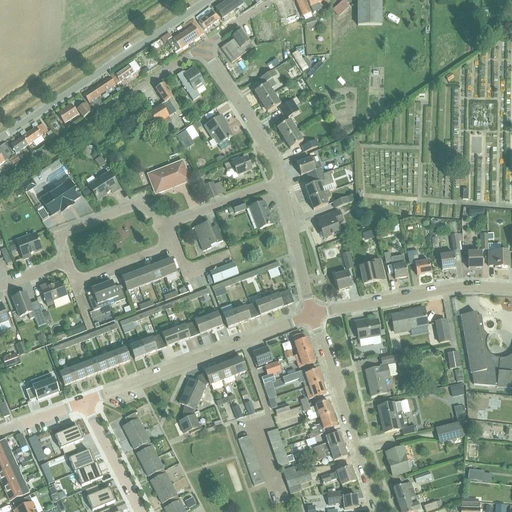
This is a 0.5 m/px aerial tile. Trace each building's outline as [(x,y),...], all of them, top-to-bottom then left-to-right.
[(225,3),(215,9),(222,19),(234,11),(237,9),(243,5),(241,2),(239,0),(224,0),(223,1),(225,3)] [(299,20),(299,19),(292,0),(283,0),(288,18),(286,18),(288,24),(299,20)] [(303,17),(311,14),(304,0),(297,0),(296,1),(303,17)] [(325,0),(307,0),(310,7),(313,13),(321,10),(319,3),(326,0),(325,0)] [(339,17),(350,7),(344,0),(333,10),(339,17)] [(357,0),(358,26),(382,26),(381,0),(357,0)] [(200,14),(195,18),(197,21),(198,22),(198,23),(201,26),(204,31),(218,21),(218,20),(215,16),(212,12),(210,10),(209,8),(200,14)] [(315,18),(305,21),(308,29),(318,25),(315,18)] [(173,39),(173,40),(180,51),(191,44),(204,35),(193,20),(184,26),(187,30),(183,33),(173,39)] [(266,42),(276,41),(274,22),(263,23),(265,39),(266,39),(266,42)] [(229,44),(221,50),(231,64),(245,54),(254,48),(250,43),(242,31),(232,38),(234,40),(229,44)] [(164,44),(168,42),(167,41),(171,38),(169,35),(168,34),(165,37),(161,39),(163,42),(164,44)] [(159,48),(155,43),(150,46),(153,52),(156,50),(159,48)] [(279,64),(276,60),(270,63),(273,68),(279,64)] [(133,63),(129,66),(129,65),(115,75),(116,76),(113,78),(117,85),(135,73),(134,73),(138,70),(133,63)] [(177,77),(194,102),(201,97),(197,91),(205,85),(194,69),(184,75),(183,73),(177,77)] [(261,103),(274,95),(270,89),(276,85),(272,79),(277,76),(274,71),(260,79),(264,85),(266,83),(267,85),(255,93),(261,103)] [(451,74),(445,78),(448,83),(454,78),(451,74)] [(110,78),(83,95),(94,111),(104,104),(99,97),(115,86),(110,78)] [(165,85),(156,91),(165,104),(150,113),(158,125),(177,113),(169,101),(173,98),(165,85)] [(280,106),(274,95),(261,103),(268,114),(280,106)] [(282,114),(296,106),(292,101),(279,109),(282,114)] [(84,103),(76,109),(82,118),(90,112),(84,103)] [(71,105),(58,114),(65,124),(78,115),(71,105)] [(296,106),(282,114),(286,120),(299,111),(296,106)] [(190,115),(183,119),(187,126),(194,122),(190,115)] [(222,116),(204,128),(212,141),(214,140),(218,146),(221,151),(229,146),(226,141),(233,137),(226,126),(227,125),(222,116)] [(290,121),(276,130),(283,140),(297,132),(290,121)] [(199,122),(193,126),(196,131),(202,127),(199,122)] [(41,125),(22,138),(28,146),(47,133),(41,125)] [(185,131),(177,136),(181,143),(190,138),(185,131)] [(297,132),(283,140),(290,150),(303,141),(297,132)] [(352,143),(352,137),(342,141),(344,146),(352,143)] [(28,146),(22,138),(10,145),(16,154),(28,146)] [(304,153),(319,146),(317,141),(302,147),(304,153)] [(1,150),(4,155),(8,161),(9,160),(15,156),(11,150),(7,145),(1,150)] [(172,148),(175,155),(181,152),(178,145),(172,148)] [(15,156),(9,160),(13,166),(19,162),(15,156)] [(101,156),(95,161),(100,169),(106,164),(101,156)] [(238,176),(251,170),(246,158),(239,161),(239,159),(232,162),(225,165),(227,171),(234,168),(238,176)] [(297,164),(296,164),(300,176),(302,175),(307,173),(309,180),(322,175),(320,169),(318,164),(316,164),(314,158),(297,164)] [(149,176),(156,195),(158,194),(161,194),(164,193),(166,191),(190,181),(183,163),(149,176)] [(213,183),(207,186),(201,172),(198,174),(203,187),(204,187),(209,200),(218,196),(218,195),(224,193),(220,182),(214,185),(213,183)] [(311,185),(304,188),(308,199),(324,194),(322,189),(333,185),(329,173),(324,175),(322,175),(309,180),(311,185)] [(113,195),(120,190),(109,174),(89,187),(98,202),(106,197),(106,196),(111,193),(113,195)] [(24,184),(20,186),(25,194),(29,191),(36,187),(31,179),(24,184)] [(69,181),(40,200),(52,217),(60,211),(61,213),(74,205),(72,203),(80,198),(69,181)] [(324,194),(308,199),(312,210),(328,205),(326,199),(331,197),(329,192),(324,194)] [(333,202),(335,208),(355,201),(355,194),(333,202)] [(243,202),(232,206),(235,214),(246,209),(243,202)] [(250,208),(258,230),(272,225),(267,211),(268,211),(265,202),(250,208)] [(337,224),(344,222),(339,210),(318,219),(321,225),(319,225),(324,239),(340,233),(337,224)] [(45,212),(39,216),(42,220),(48,216),(45,212)] [(194,229),(203,252),(211,249),(210,247),(223,242),(218,229),(212,231),(209,223),(194,229)] [(398,225),(389,227),(390,234),(399,232),(398,225)] [(36,234),(16,242),(23,260),(30,257),(29,255),(42,250),(36,234)] [(458,242),(462,241),(461,234),(451,235),(453,251),(459,251),(458,242)] [(315,243),(318,256),(333,252),(330,239),(315,243)] [(489,252),(489,267),(494,267),(494,268),(508,268),(508,252),(501,252),(500,244),(488,244),(489,252)] [(219,251),(221,258),(227,256),(225,249),(219,251)] [(416,276),(430,273),(428,261),(418,263),(416,251),(407,252),(409,265),(414,264),(416,276)] [(347,270),(353,268),(349,253),(343,255),(347,270)] [(390,253),(384,254),(386,264),(391,263),(395,280),(407,277),(403,256),(391,259),(390,253)] [(468,269),(482,269),(482,253),(468,253),(468,269)] [(441,271),(455,269),(453,254),(439,256),(441,271)] [(172,260),(160,264),(165,278),(178,273),(172,260)] [(363,285),(385,280),(381,261),(367,264),(367,267),(360,269),(363,285)] [(228,266),(232,277),(238,275),(234,263),(228,266)] [(256,271),(258,275),(279,267),(277,263),(256,271)] [(165,278),(160,264),(147,269),(152,283),(165,278)] [(232,277),(228,266),(222,268),(226,279),(232,277)] [(226,279),(222,268),(210,273),(214,284),(226,279)] [(152,283),(147,269),(134,274),(140,288),(152,283)] [(258,275),(256,271),(240,277),(241,282),(258,275)] [(334,277),(338,292),(352,288),(347,273),(334,277)] [(140,288),(134,274),(122,279),(127,293),(140,288)] [(240,277),(223,283),(225,288),(241,282),(240,277)] [(40,288),(47,307),(54,304),(53,301),(67,296),(62,282),(48,288),(47,286),(40,288)] [(102,286),(107,301),(113,299),(115,304),(125,300),(120,286),(114,289),(112,282),(102,286)] [(225,288),(223,283),(211,288),(213,292),(219,290),(224,288),(225,288)] [(94,296),(88,299),(93,312),(109,306),(107,301),(102,286),(91,290),(94,296)] [(197,294),(199,298),(209,294),(208,289),(197,294)] [(289,291),(267,299),(272,312),(294,304),(289,291)] [(38,328),(46,325),(45,322),(42,315),(37,302),(30,305),(25,294),(12,299),(19,318),(28,314),(30,320),(34,318),(38,328)] [(199,298),(197,294),(180,300),(182,304),(199,298)] [(138,306),(149,302),(147,296),(135,300),(138,306)] [(267,299),(251,306),(255,318),(272,312),(267,299)] [(180,300),(164,306),(166,311),(182,304),(180,300)] [(0,332),(1,332),(0,330),(0,324),(8,321),(2,303),(0,304),(0,332)] [(166,311),(164,306),(147,312),(149,317),(166,311)] [(231,306),(220,310),(223,316),(228,329),(239,325),(234,312),(231,306)] [(255,318),(251,306),(234,312),(239,325),(255,318)] [(394,332),(428,326),(424,309),(391,316),(394,332)] [(149,317),(147,312),(131,319),(133,323),(149,317)] [(206,318),(211,331),(222,327),(217,314),(206,318)] [(511,355),(511,357),(508,358),(504,359),(501,359),(498,359),(495,357),(492,355),(490,352),(488,349),(487,346),(487,342),(488,339),(490,336),(484,332),(481,317),(477,317),(476,315),(461,317),(473,385),(511,388),(511,355)] [(206,318),(190,324),(195,337),(211,331),(206,318)] [(133,323),(131,319),(119,323),(121,328),(127,326),(132,323),(133,323)] [(359,340),(373,338),(375,345),(381,343),(380,336),(381,336),(378,320),(363,323),(362,321),(356,323),(359,340)] [(440,344),(449,343),(445,321),(436,322),(440,344)] [(190,324),(173,330),(178,344),(195,337),(190,324)] [(76,327),(78,334),(85,332),(82,325),(76,327)] [(105,329),(107,333),(118,329),(116,325),(105,329)] [(105,329),(94,333),(96,337),(107,333),(105,329)] [(178,344),(173,330),(157,337),(162,350),(178,344)] [(94,333),(83,337),(85,341),(96,337),(94,333)] [(66,334),(53,339),(55,343),(68,338),(66,334)] [(298,355),(311,351),(307,339),(303,341),(301,334),(292,337),(298,355)] [(85,341),(83,337),(73,341),(74,346),(85,341)] [(157,337),(140,343),(145,356),(162,350),(157,337)] [(74,346),(73,341),(61,345),(63,350),(74,346)] [(20,357),(28,354),(23,343),(16,346),(20,357)] [(145,356),(140,343),(129,347),(134,360),(145,356)] [(63,350),(61,345),(50,350),(52,354),(63,350)] [(114,353),(119,366),(131,361),(126,348),(114,353)] [(269,354),(267,348),(266,348),(260,351),(252,353),(255,359),(258,367),(272,362),(269,354)] [(290,351),(284,353),(287,359),(293,357),(290,351)] [(316,363),(311,351),(293,357),(287,359),(288,364),(296,361),(299,368),(316,363)] [(357,351),(354,355),(361,360),(364,356),(357,351)] [(119,366),(114,353),(104,357),(108,370),(119,366)] [(447,355),(450,370),(461,368),(458,353),(447,355)] [(7,368),(20,363),(16,354),(3,359),(7,368)] [(387,365),(400,362),(398,355),(381,359),(382,365),(380,366),(381,367),(366,371),(372,397),(387,394),(383,380),(390,379),(387,365)] [(108,370),(104,357),(93,361),(98,374),(108,370)] [(241,358),(229,363),(234,377),(246,372),(241,358)] [(98,374),(93,361),(82,365),(87,378),(98,374)] [(264,367),(268,376),(272,375),(281,372),(278,362),(264,367)] [(229,363),(216,368),(222,382),(234,377),(229,363)] [(82,365),(71,370),(76,382),(87,378),(82,365)] [(222,382),(216,368),(204,372),(205,375),(209,384),(210,386),(222,382)] [(76,382),(71,370),(59,374),(64,387),(76,382)] [(305,388),(322,382),(318,371),(305,375),(304,371),(282,378),(284,385),(300,379),(301,383),(303,382),(305,388)] [(209,384),(205,375),(199,377),(197,380),(196,380),(195,383),(190,380),(185,392),(200,399),(207,385),(209,384)] [(272,375),(268,376),(261,379),(263,385),(274,381),(272,375)] [(38,402),(58,394),(53,380),(32,388),(33,389),(25,391),(29,402),(37,399),(38,402)] [(326,395),(322,382),(305,388),(309,400),(326,395)] [(461,386),(452,388),(454,397),(463,395),(461,386)] [(200,399),(185,392),(179,404),(184,406),(183,409),(184,410),(182,413),(185,420),(195,416),(194,413),(200,399)] [(302,407),(309,405),(307,398),(300,401),(302,407)] [(272,400),(268,401),(271,410),(274,409),(277,408),(274,399),(272,400)] [(249,416),(255,413),(251,402),(244,404),(249,416)] [(319,419),(332,414),(329,402),(315,407),(319,419)] [(403,413),(400,402),(378,407),(384,434),(402,431),(403,437),(417,433),(415,426),(405,429),(402,413),(403,413)] [(0,405),(0,409),(3,418),(10,416),(5,404),(0,405)] [(276,415),(289,411),(287,405),(277,408),(274,409),(276,415)] [(311,411),(309,405),(302,407),(304,413),(311,411)] [(232,408),(237,419),(243,417),(238,406),(232,408)] [(129,439),(144,431),(135,414),(126,419),(129,424),(123,427),(129,439)] [(311,434),(308,435),(310,439),(313,438),(319,436),(325,434),(323,430),(336,426),(332,414),(319,419),(321,425),(315,427),(316,430),(312,431),(310,432),(311,434)] [(195,416),(185,420),(179,422),(184,434),(189,432),(190,435),(201,430),(195,416)] [(461,424),(452,427),(436,431),(440,444),(455,440),(464,438),(461,424)] [(64,433),(55,437),(57,443),(60,450),(61,450),(63,454),(64,457),(65,457),(68,455),(77,452),(75,448),(74,445),(79,443),(83,441),(80,434),(79,431),(77,428),(64,433)] [(269,439),(279,436),(277,430),(267,434),(269,439)] [(151,444),(144,431),(129,439),(135,450),(140,447),(141,449),(151,444)] [(21,449),(27,446),(22,434),(16,437),(21,449)] [(316,454),(343,445),(339,434),(326,438),(328,444),(314,448),(316,454)] [(240,446),(250,442),(248,436),(238,440),(240,446)] [(279,436),(269,439),(271,445),(281,442),(279,436)] [(40,447),(35,437),(28,440),(32,450),(40,447)] [(316,445),(314,438),(306,441),(308,448),(316,445)] [(0,458),(11,454),(5,440),(0,442),(0,458)] [(250,442),(240,446),(241,451),(252,447),(250,442)] [(281,442),(271,445),(273,451),(283,447),(281,442)] [(151,444),(141,449),(143,451),(137,454),(143,465),(158,458),(151,444)] [(347,457),(343,445),(316,454),(318,461),(332,456),(334,462),(347,457)] [(254,453),(252,447),(241,451),(243,457),(254,453)] [(283,447),(273,451),(275,456),(285,453),(283,447)] [(402,449),(388,454),(390,461),(389,462),(394,476),(409,471),(409,469),(411,468),(409,460),(406,461),(402,449)] [(94,465),(92,459),(89,452),(69,460),(74,474),(96,465),(94,465)] [(256,459),(254,453),(243,457),(245,462),(256,459)] [(287,457),(285,453),(275,456),(277,462),(287,458),(287,457)] [(0,474),(17,467),(11,454),(0,458),(0,474)] [(165,471),(158,458),(143,465),(149,477),(155,474),(155,476),(165,471)] [(289,464),(287,458),(277,462),(279,467),(289,464)] [(258,464),(256,459),(245,462),(247,468),(258,464)] [(40,467),(43,474),(50,471),(47,464),(40,467)] [(260,470),(258,464),(247,468),(249,474),(260,470)] [(96,465),(74,474),(76,473),(79,480),(81,487),(92,483),(102,479),(100,474),(96,465)] [(17,467),(0,474),(0,480),(4,489),(23,480),(17,467)] [(284,477),(296,473),(294,467),(282,471),(284,477)] [(296,473),(284,477),(290,495),(302,490),(300,485),(312,481),(308,468),(296,473)] [(342,486),(355,481),(351,468),(321,478),(323,484),(339,478),(342,486)] [(506,468),(498,468),(497,476),(505,477),(506,468)] [(260,470),(249,474),(251,480),(262,477),(260,470)] [(165,471),(155,476),(157,478),(151,481),(157,493),(172,485),(165,471)] [(468,473),(467,481),(483,482),(484,474),(483,474),(483,472),(469,471),(469,473),(468,473)] [(430,473),(414,478),(416,484),(431,478),(430,473)] [(233,488),(240,486),(237,475),(230,477),(233,488)] [(264,483),(262,477),(251,480),(254,487),(264,483)] [(29,493),(23,480),(4,489),(10,502),(29,493)] [(398,503),(416,497),(411,483),(394,489),(398,503)] [(179,499),(172,485),(157,493),(162,504),(168,501),(170,503),(179,499)] [(86,491),(85,491),(88,498),(87,499),(92,511),(109,505),(115,503),(112,496),(111,493),(109,490),(109,489),(107,490),(106,490),(104,491),(102,492),(100,493),(99,489),(97,486),(86,491)] [(344,510),(358,508),(356,496),(343,497),(342,492),(335,493),(328,494),(327,494),(328,505),(344,503),(344,510)] [(419,504),(416,497),(398,503),(401,511),(416,511),(421,510),(419,504)] [(29,498),(13,505),(16,511),(14,511),(42,511),(36,498),(30,500),(29,498)] [(179,499),(170,503),(171,506),(165,509),(166,511),(185,511),(179,499)] [(195,506),(192,499),(185,502),(189,509),(195,506)] [(436,502),(423,507),(424,511),(430,511),(439,509),(436,502)]
